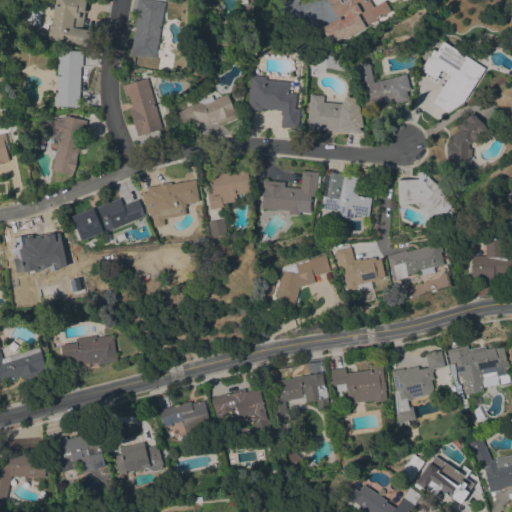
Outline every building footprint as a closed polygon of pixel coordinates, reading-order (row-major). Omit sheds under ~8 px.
[(54,0),(88,0),(86,12),(84,12),(82,29),(93,31),(90,46),(48,39),(54,0)] [(155,58),(137,55),(137,56),(130,55),(137,15),(134,14),(136,0),(154,0),(165,2),(155,58)] [(384,0),(390,11),(364,26),(365,27),(344,39),(343,36),(336,40),(335,39),(332,41),(331,39),(327,41),(322,32),(323,31),(321,28),(337,18),(330,7),(332,6),(328,0),(326,1),(325,0),(368,0),(372,7),(384,0)] [(432,102),(450,74),(441,69),(435,79),(421,70),(434,49),(436,51),(443,41),(485,68),(464,101),(446,111),(432,102)] [(55,106),(56,96),(55,96),(55,90),(56,90),(56,84),(55,83),(55,78),(56,78),(57,57),(56,57),(56,52),(57,52),(57,50),(82,51),(82,66),(80,66),(78,107),(55,106)] [(373,82),(406,74),(410,90),(406,91),(408,100),(399,103),(399,100),(391,102),(390,100),(361,108),(350,65),(368,60),(373,82)] [(246,109),(250,75),(266,76),(265,79),(290,81),(289,90),(288,90),(288,92),(296,93),(294,108),(299,109),(298,128),(280,126),(281,115),(280,114),(280,110),(261,108),(261,110),(246,109)] [(162,128),(137,135),(129,107),(132,106),(128,94),(125,95),(122,85),(147,77),(162,128)] [(195,121),(181,130),(172,116),(192,103),(211,95),(213,99),(227,93),(233,109),(234,109),(237,116),(217,125),(215,120),(209,123),(195,121)] [(341,102),(341,103),(342,100),(343,100),(343,96),(356,97),(356,101),(357,101),(356,104),(358,104),(358,105),(359,106),(359,111),(360,111),(362,126),(361,126),(361,133),(307,128),(310,94),(323,95),(323,102),(341,103),(341,102)] [(469,148),(471,148),(471,167),(472,167),(472,179),(461,179),(462,168),(446,167),(447,142),(450,142),(453,139),(450,137),(460,128),(458,125),(472,112),(480,121),(482,119),(486,124),(485,125),(487,128),(472,142),(472,141),(469,144),(469,148)] [(63,114),(87,120),(84,130),(82,130),(76,158),(77,158),(73,174),(51,169),(59,138),(48,135),(52,118),(56,120),(59,119),(59,117),(63,117),(63,114)] [(8,145),(5,146),(9,160),(1,162),(2,163),(0,163),(0,134),(4,133),(8,145)] [(209,209),(207,193),(212,192),(209,175),(235,171),(234,165),(246,163),(251,191),(236,194),(237,200),(222,203),(223,207),(209,209)] [(263,180),(284,182),(284,187),(300,188),(302,170),(318,172),(318,174),(320,175),(318,187),(317,187),(316,196),(311,196),(310,203),(311,203),(310,212),(299,211),(299,215),(288,214),(288,210),(260,208),(263,180)] [(399,203),(397,180),(418,178),(418,171),(425,170),(425,174),(443,189),(441,191),(449,199),(447,201),(451,204),(451,209),(449,209),(445,213),(446,214),(438,223),(415,202),(399,203)] [(323,171),(359,176),(356,195),(371,197),(368,216),(354,214),(353,218),(336,215),(336,210),(322,208),(323,196),(320,196),(323,171)] [(195,179),(199,201),(192,202),(192,203),(188,203),(187,202),(185,203),(186,206),(184,207),(186,214),(182,215),(163,218),(165,224),(154,226),(151,214),(148,215),(147,212),(146,212),(144,201),(142,202),(140,192),(147,191),(146,187),(159,185),(159,183),(170,181),(171,184),(195,179)] [(102,233),(102,232),(81,240),(72,216),(93,207),(93,208),(120,197),(123,205),(138,199),(145,215),(102,233)] [(226,234),(210,236),(208,221),(224,218),(226,234)] [(315,224),(324,225),(323,233),(314,231),(315,224)] [(8,245),(24,242),(24,243),(64,235),(68,259),(42,264),(44,271),(17,277),(14,260),(11,260),(8,245)] [(471,278),(472,255),(485,255),(486,237),(511,238),(511,263),(511,274),(493,274),(493,279),(471,278)] [(437,242),(438,243),(440,242),(442,251),(440,251),(444,264),(433,267),(435,271),(421,275),(420,270),(407,274),(407,276),(393,280),(386,255),(405,250),(406,251),(437,242)] [(198,270),(189,273),(192,284),(173,289),(167,268),(162,270),(156,247),(180,244),(184,260),(195,257),(198,270)] [(341,265),(337,266),(334,251),(351,247),(353,259),(360,258),(360,259),(365,258),(375,256),(381,279),(371,281),(372,286),(357,289),(357,288),(347,291),(341,265)] [(114,252),(114,266),(97,267),(97,253),(114,252)] [(293,308),(279,304),(280,298),(274,296),(280,269),(282,270),(281,267),(326,254),(330,270),(313,275),(315,282),(298,287),(293,308)] [(95,335),(95,337),(113,334),(116,353),(117,361),(109,363),(109,362),(96,364),(96,362),(93,362),(93,361),(63,366),(60,345),(76,342),(75,338),(95,335)] [(505,360),(507,360),(510,372),(508,373),(510,383),(500,385),(498,375),(497,375),(498,383),(483,386),(481,380),(483,390),(465,394),(461,375),(459,376),(456,361),(449,363),(446,349),(467,345),(468,348),(484,344),(485,347),(494,345),(494,347),(496,346),(496,348),(500,347),(500,346),(502,345),(505,360)] [(39,346),(47,372),(38,375),(38,376),(26,380),(25,379),(23,380),(22,376),(15,378),(16,381),(9,383),(8,379),(4,380),(4,381),(0,382),(0,351),(2,358),(39,346)] [(403,367),(403,369),(417,365),(418,369),(428,367),(424,353),(440,349),(444,366),(432,369),(433,371),(432,371),(434,378),(431,379),(433,388),(432,389),(433,392),(410,398),(411,399),(407,400),(408,407),(412,406),(415,418),(407,420),(409,427),(400,430),(394,406),(395,406),(394,390),(396,390),(391,371),(392,371),(391,370),(403,367)] [(370,369),(369,365),(383,363),(383,368),(382,368),(384,381),(384,380),(386,389),(385,390),(386,400),(374,401),(374,400),(348,403),(346,390),(336,391),(336,385),(332,386),(330,369),(345,367),(345,372),(370,369)] [(456,374),(458,384),(459,383),(460,387),(455,388),(453,375),(451,375),(449,364),(454,363),(456,374)] [(308,375),(308,373),(309,373),(309,374),(320,372),(319,371),(321,371),(324,387),(325,386),(329,408),(318,409),(316,399),(305,401),(304,396),(284,400),(287,413),(274,415),(268,383),(275,382),(275,380),(308,375)] [(229,392),(229,393),(232,393),(232,391),(244,388),(245,392),(259,388),(269,424),(257,428),(253,410),(238,414),(236,406),(232,407),(233,410),(225,412),(225,414),(215,416),(211,401),(213,400),(212,397),(229,392)] [(468,408),(461,410),(459,400),(466,398),(468,408)] [(191,400),(191,403),(204,400),(210,424),(185,430),(185,427),(184,428),(182,420),(171,423),(171,424),(163,426),(158,409),(191,400)] [(96,431),(105,465),(94,468),(94,469),(81,473),(79,465),(73,466),(74,468),(61,471),(59,464),(60,464),(54,438),(66,435),(67,439),(96,431)] [(275,440),(281,434),(293,447),(287,453),(275,440)] [(511,453),(511,484),(500,487),(501,489),(490,491),(486,478),(484,478),(483,475),(485,474),(483,467),(478,469),(467,443),(481,437),(491,459),(511,453)] [(143,441),(145,447),(157,444),(162,464),(160,469),(152,471),(148,468),(148,466),(118,474),(113,456),(121,454),(119,447),(143,441)] [(304,461),(297,468),(286,456),(293,449),(304,461)] [(6,497),(9,498),(7,506),(0,504),(0,464),(4,466),(4,453),(45,454),(44,476),(12,475),(6,497)] [(413,482),(401,473),(413,455),(425,464),(413,482)] [(466,476),(465,476),(474,482),(460,504),(430,483),(428,487),(419,480),(421,478),(418,476),(428,461),(428,462),(433,455),(453,467),(466,476)] [(31,478),(40,481),(37,489),(28,486),(31,478)] [(387,501),(387,502),(395,507),(409,486),(421,494),(414,504),(415,504),(409,511),(370,511),(354,501),(352,504),(341,495),(349,484),(359,491),(363,484),(387,501)]
